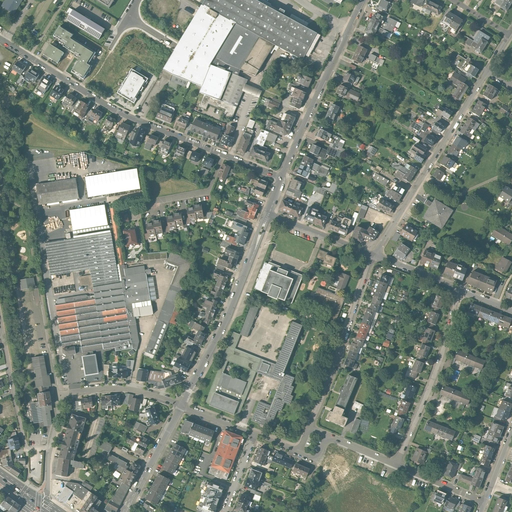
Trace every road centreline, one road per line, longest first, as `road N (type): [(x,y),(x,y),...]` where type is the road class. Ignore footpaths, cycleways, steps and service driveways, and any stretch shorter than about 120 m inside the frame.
road 1 (residential): [(281,178),(101,102),(0,39)]
road 2 (residential): [(508,33),(373,254)]
road 3 (tertiary): [(267,213),(228,315),(180,406)]
road 4 (residential): [(180,406),(126,387),(62,396),(47,479)]
road 5 (tertiary): [(363,0),(281,178)]
road 6 (unclassified): [(24,492),(25,450),(0,308)]
road 7 (residential): [(394,463),(436,368),(459,289)]
road 8 (residential): [(373,254),(310,428)]
